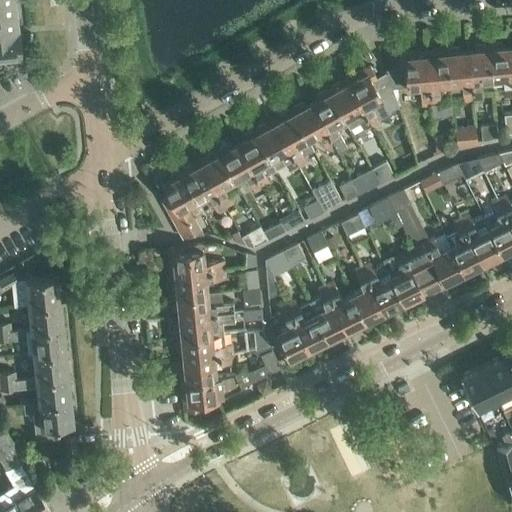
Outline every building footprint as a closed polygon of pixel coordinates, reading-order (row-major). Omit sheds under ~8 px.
[(0,0),(0,12),(15,11),(13,0),(0,0)] [(0,62),(3,61),(2,55),(20,53),(17,27),(16,27),(15,11),(0,12),(0,62)] [(501,42),(487,44),(492,84),(503,82),(505,97),(511,96),(511,76),(509,45),(502,46),(501,42)] [(481,99),(480,85),(492,84),(487,44),(474,45),(474,49),(467,49),(472,100),(481,99)] [(460,46),(446,48),(449,83),(450,91),(462,90),(463,101),(472,100),(467,49),(460,50),(460,46)] [(437,84),(449,83),(446,48),(425,50),(430,105),(431,105),(432,116),(453,114),(452,103),(439,104),(437,84)] [(425,50),(398,53),(399,67),(387,71),(397,88),(419,86),(421,106),(430,105),(425,50)] [(372,124),(380,120),(378,117),(400,105),(393,89),(397,88),(387,71),(376,77),(370,64),(346,78),(372,124)] [(357,118),(363,129),(372,124),(346,78),(327,88),(347,123),(357,118)] [(339,132),(336,128),(347,123),(327,88),(315,94),(317,98),(311,101),(335,145),(338,151),(347,145),(340,132),(339,132)] [(303,101),(290,108),(307,138),(317,132),(327,149),(335,145),(311,101),(305,105),(303,101)] [(272,118),(298,165),(306,161),(302,153),(313,148),(307,138),(290,108),(272,118)] [(254,128),(276,168),(286,162),(290,170),(298,165),(272,118),(254,128)] [(482,138),(496,135),(496,123),(496,122),(480,123),(482,138)] [(476,141),(476,139),(474,123),(454,126),(455,143),(476,141)] [(243,139),(237,142),(261,185),(269,181),(266,174),(276,168),(254,128),(242,135),(243,139)] [(435,153),(444,148),(444,138),(434,137),(435,153)] [(229,142),(217,149),(236,184),(247,178),(253,190),(261,185),(237,142),(231,145),(229,142)] [(511,147),(498,151),(502,160),(504,164),(511,160),(511,147)] [(217,149),(199,159),(225,206),(233,201),(226,189),(236,184),(217,149)] [(477,156),(483,169),(502,160),(498,151),(477,156)] [(456,161),(462,174),(463,174),(465,177),(482,168),(477,156),(457,160),(456,161)] [(199,159),(180,169),(197,199),(207,193),(216,210),(225,206),(199,159)] [(394,173),(386,159),(371,166),(379,181),(394,173)] [(462,174),(456,161),(437,170),(443,182),(443,183),(462,174)] [(379,181),(371,166),(352,176),(359,191),(379,181)] [(203,209),(197,199),(180,169),(168,176),(170,179),(163,183),(168,194),(161,198),(183,237),(188,234),(189,236),(190,235),(203,233),(200,227),(193,214),(203,209)] [(359,191),(352,176),(338,183),(346,198),(359,191)] [(330,178),(311,188),(317,197),(323,209),(341,199),(330,178)] [(396,209),(413,245),(420,241),(424,248),(427,246),(446,284),(464,275),(462,272),(463,271),(450,244),(440,249),(433,235),(425,239),(407,204),(411,202),(404,187),(389,195),(396,209)] [(389,195),(358,211),(364,223),(374,218),(375,219),(396,209),(389,195)] [(511,198),(508,200),(506,195),(498,199),(511,227),(511,198)] [(317,197),(302,205),(309,216),(323,209),(317,197)] [(492,207),(481,213),(488,226),(501,252),(511,246),(511,227),(498,199),(490,203),(492,207)] [(297,207),(278,216),(280,220),(285,228),(304,218),(297,207)] [(358,211),(344,218),(350,230),(364,223),(358,211)] [(468,214),(460,218),(482,262),(501,252),(488,226),(481,213),(470,218),(468,214)] [(455,227),(444,232),(450,244),(463,271),(482,262),(460,218),(453,222),(455,227)] [(280,220),(262,229),(267,237),(285,228),(280,220)] [(252,245),(267,237),(259,224),(241,234),(246,243),(252,245)] [(321,228),(306,236),(313,250),(328,242),(325,237),(321,228)] [(333,233),(325,237),(328,242),(331,248),(338,244),(333,233)] [(283,248),(291,265),(305,258),(297,241),(283,248)] [(423,295),(446,284),(427,246),(424,248),(420,241),(413,245),(406,248),(409,255),(405,257),(423,295)] [(224,268),(223,259),(203,261),(201,243),(168,247),(170,273),(224,268)] [(265,259),(280,290),(281,290),(273,274),(291,265),(283,248),(264,257),(265,259)] [(393,253),(382,259),(383,260),(403,301),(404,300),(406,304),(423,295),(405,257),(409,255),(406,248),(394,254),(393,253)] [(255,254),(246,251),(245,265),(256,264),(255,254)] [(280,290),(265,259),(268,296),(280,290)] [(383,260),(373,268),(369,261),(361,265),(384,310),(403,301),(383,260)] [(365,319),(384,310),(361,265),(353,269),(362,287),(351,292),(365,319)] [(247,286),(258,285),(256,267),(245,269),(247,286)] [(173,294),(206,291),(205,279),(225,277),(224,268),(170,273),(173,294)] [(13,271),(0,278),(0,283),(3,288),(11,284),(11,279),(17,279),(14,274),(13,271)] [(17,279),(11,279),(11,284),(13,304),(28,303),(60,299),(58,274),(25,278),(17,279)] [(324,283),(346,329),(365,319),(351,292),(341,297),(332,279),(324,283)] [(319,294),(308,300),(327,338),(346,329),(324,283),(316,287),(319,294)] [(258,285),(247,286),(242,287),(244,304),(260,303),(258,285)] [(220,289),(206,291),(173,294),(174,309),(178,308),(179,315),(234,309),(233,300),(227,301),(222,301),(220,289)] [(286,302),(308,348),(327,338),(308,300),(298,305),(294,298),(286,302)] [(60,299),(28,303),(30,327),(63,324),(60,299)] [(275,330),(289,357),(308,348),(286,302),(278,306),(287,324),(275,330)] [(261,307),(243,309),(244,318),(262,316),(261,307)] [(179,322),(175,323),(177,336),(223,332),(222,320),(234,319),(234,309),(179,315),(179,322)] [(11,320),(0,320),(0,330),(12,329),(11,320)] [(65,348),(63,324),(30,327),(12,329),(0,330),(0,339),(11,338),(26,338),(27,352),(33,352),(65,348)] [(244,329),(246,348),(268,342),(263,332),(263,327),(246,329),(246,328),(244,329)] [(233,352),(232,343),(224,344),(223,332),(177,336),(178,350),(182,350),(183,357),(233,352)] [(268,342),(253,347),(256,355),(260,353),(271,347),(268,342)] [(233,371),(228,372),(222,374),(181,378),(184,409),(202,407),(202,398),(217,396),(280,366),(271,347),(260,353),(264,362),(251,368),(233,371)] [(511,347),(499,354),(499,355),(511,380),(511,347)] [(33,352),(35,376),(68,373),(65,348),(33,352)] [(215,373),(214,363),(234,361),(233,352),(183,357),(184,364),(180,364),(181,378),(222,374),(228,372),(215,373)] [(511,380),(499,355),(479,364),(496,397),(511,389),(511,380)] [(461,373),(459,374),(476,407),(477,407),(477,406),(496,397),(479,364),(461,373)] [(0,383),(2,383),(5,379),(16,378),(15,368),(0,370),(0,383)] [(35,376),(16,378),(5,379),(2,383),(0,383),(0,388),(17,386),(36,384),(38,400),(70,397),(68,373),(35,376)] [(59,423),(73,422),(70,397),(38,400),(23,402),(24,412),(32,411),(36,439),(60,436),(59,423)] [(0,421),(0,460),(13,482),(6,486),(13,497),(22,511),(48,511),(51,510),(26,469),(25,470),(20,461),(23,459),(0,421)] [(511,428),(501,434),(504,441),(511,437),(511,428)] [(64,435),(66,452),(76,451),(74,433),(64,435)] [(511,441),(496,446),(509,495),(511,493),(511,441)] [(0,511),(22,511),(13,497),(6,486),(0,490),(0,511)]
